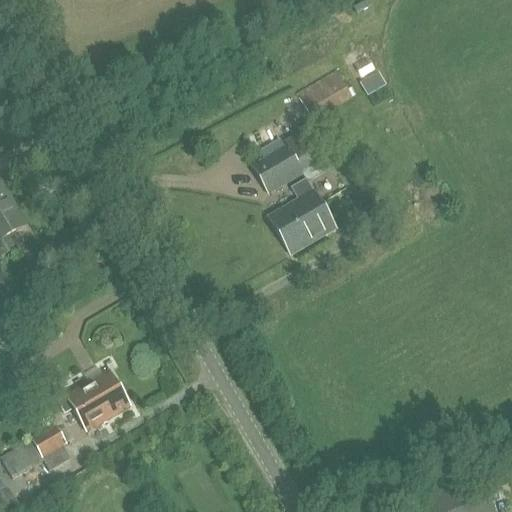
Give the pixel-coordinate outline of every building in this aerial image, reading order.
[(352,98),(337,73),(297,96),(312,121),(352,98)] [(360,85),(367,98),(380,91),(386,87),(378,74),(369,80),(360,85)] [(324,149),(312,129),(285,145),(287,148),(252,168),(268,196),(303,175),(297,165),(324,149)] [(299,201),(268,219),(291,258),(336,231),(306,181),(292,189),(299,201)] [(16,251),(8,238),(26,228),(1,184),(0,184),(0,257),(1,259),(16,251)] [(353,199),(360,213),(374,205),(371,200),(366,192),(353,199)] [(0,345),(1,347),(20,336),(10,320),(5,323),(3,319),(0,320),(0,345)] [(63,416),(73,410),(87,434),(131,409),(110,373),(56,404),(63,416)] [(1,460),(12,479),(43,461),(50,473),(70,461),(64,450),(68,448),(66,446),(67,446),(56,428),(1,460)] [(475,511),(466,488),(410,511),(475,511)] [(0,496),(0,511),(15,511),(20,509),(8,491),(0,496)]
